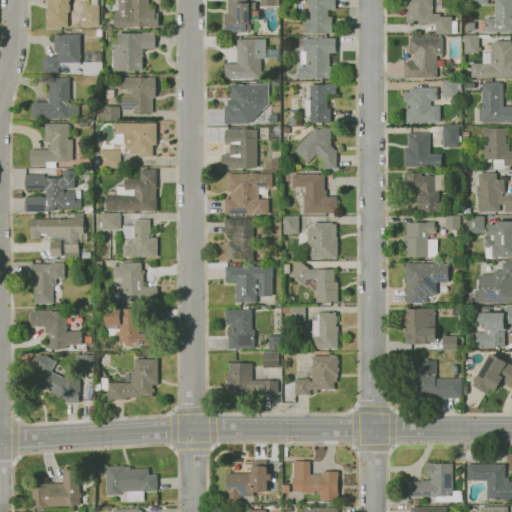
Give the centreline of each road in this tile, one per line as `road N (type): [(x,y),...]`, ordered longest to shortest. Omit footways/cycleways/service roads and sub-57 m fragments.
road 1 (tertiary): [(511,429),(193,430),(0,441)]
road 2 (residential): [(188,0),(193,430)]
road 3 (residential): [(369,0),(371,429)]
